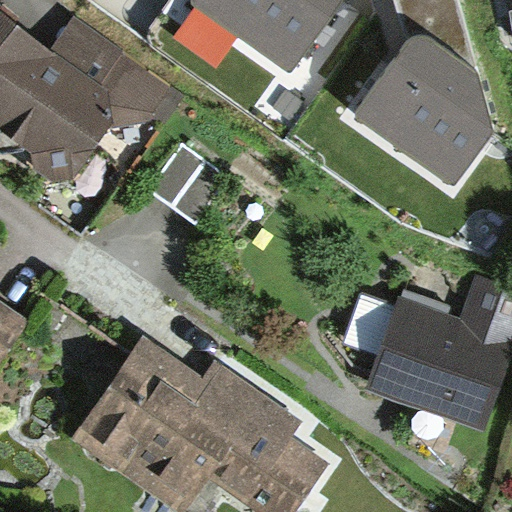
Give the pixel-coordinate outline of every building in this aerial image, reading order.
[(0,0),(0,171),(80,232),(188,94),(77,12),(55,37),(5,0),(0,0)] [(219,0),(292,53),(331,0),(219,0)] [(353,94),(451,169),(492,109),(479,59),(417,11),(353,94)] [(182,143),(150,188),(198,221),(229,176),(182,143)] [(401,288),(366,380),(403,394),(482,424),(511,346),(511,284),(476,271),(460,310),(401,288)] [(0,344),(21,315),(0,299),(0,344)] [(203,368),(144,327),(73,431),(183,506),(207,470),(268,511),(289,511),(327,457),(287,430),(299,413),(213,354),(203,368)]
